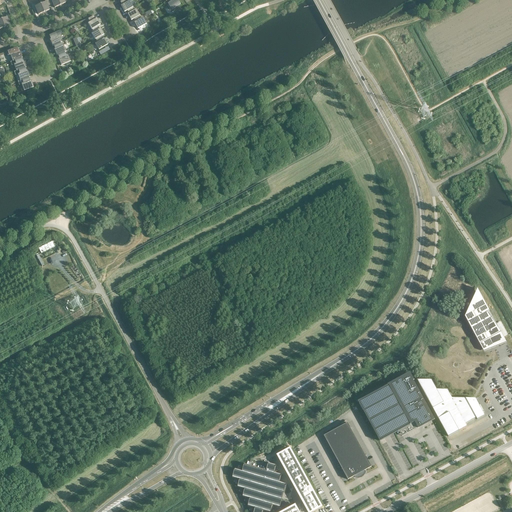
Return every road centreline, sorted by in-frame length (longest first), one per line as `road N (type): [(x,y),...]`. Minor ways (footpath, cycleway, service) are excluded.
road 1 (secondary): [(293,391),(361,345),(395,310),(408,289),(421,221),(403,154),(318,0)]
road 2 (unknown): [(301,82),(327,129),(323,147),(141,246),(105,278),(88,314),(0,363)]
road 3 (unclassified): [(170,417),(68,232),(43,224),(0,248)]
road 4 (tertiary): [(384,511),(511,442)]
